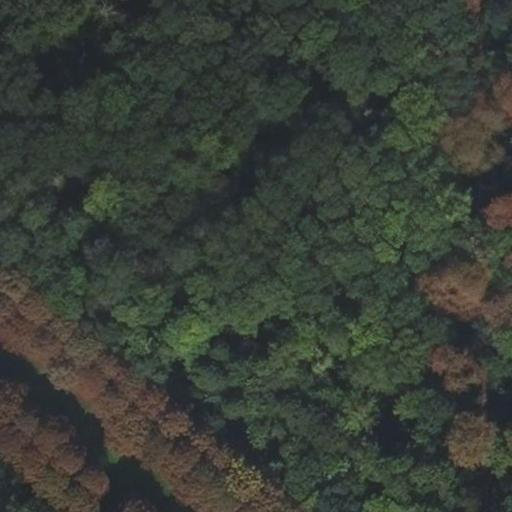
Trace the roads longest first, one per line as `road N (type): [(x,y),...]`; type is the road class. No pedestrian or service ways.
road 1 (track): [(484,0),(490,511)]
road 2 (unclassified): [(266,511),(0,286)]
road 3 (unclassified): [(0,434),(92,511)]
